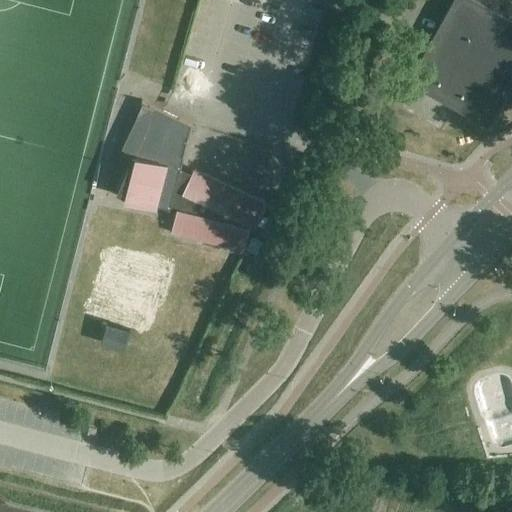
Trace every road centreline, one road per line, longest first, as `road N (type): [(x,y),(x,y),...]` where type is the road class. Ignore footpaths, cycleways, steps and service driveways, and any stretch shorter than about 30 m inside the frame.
road 1 (residential): [(0,433),(142,471),(173,470),(282,371),(369,206),(405,199),(452,239)]
road 2 (tertiary): [(334,399),(406,346),(482,266)]
road 3 (tertiary): [(452,239),(393,306),(334,399)]
road 4 (tertiary): [(219,511),(334,399)]
